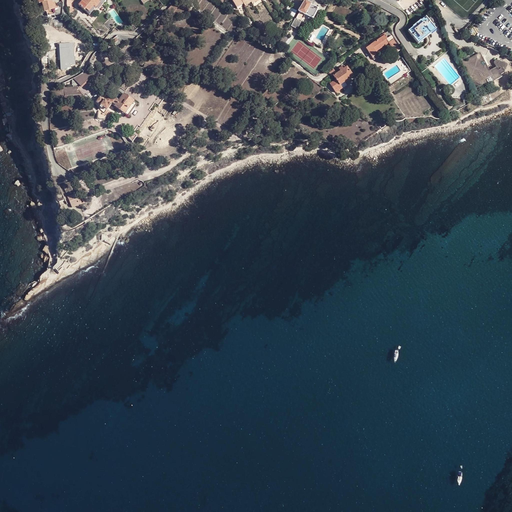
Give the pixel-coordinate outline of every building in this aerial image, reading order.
[(46,12),(53,10),(60,9),(59,4),(55,4),(53,5),(52,2),(51,0),(38,0),(39,4),(43,3),(45,13),(46,12)] [(83,0),(79,6),(90,15),(100,3),(99,2),(100,0),(83,0)] [(312,6),(314,1),(311,0),(305,0),(299,12),(300,13),(296,19),(296,18),(291,26),(297,30),(300,25),(299,24),(300,21),(302,22),(305,15),(313,19),(318,9),(313,6),(312,6)] [(173,4),(165,13),(170,18),(178,9),(173,4)] [(408,31),(417,42),(422,39),(430,33),(430,32),(434,28),(435,29),(436,28),(427,16),(426,17),(420,22),(418,23),(415,25),(415,26),(408,31)] [(422,39),(417,42),(419,44),(436,30),(435,29),(434,28),(430,32),(430,33),(422,39)] [(329,30),(321,43),(324,44),(325,45),(333,31),(330,29),(329,30)] [(388,44),(389,47),(395,54),(400,51),(392,39),(393,39),(388,32),(385,34),(385,33),(380,37),(381,38),(366,48),(374,60),(378,57),(377,55),(375,52),(388,44)] [(321,43),(315,39),(313,42),(317,45),(317,46),(321,48),(324,44),(321,43)] [(377,55),(389,47),(388,44),(375,52),(377,55)] [(463,62),(477,88),(502,77),(501,74),(502,73),(503,73),(504,72),(507,65),(497,60),(496,60),(495,61),(495,62),(494,62),(494,63),(495,64),(497,67),(489,71),(480,53),(463,62)] [(390,87),(405,77),(404,76),(410,71),(403,60),(397,65),(401,71),(388,80),(387,81),(390,87)] [(76,77),(73,79),(79,84),(81,87),(96,73),(88,65),(85,71),(83,73),(81,74),(79,76),(76,77)] [(343,70),(342,68),(336,71),(338,73),(337,74),(334,70),(329,73),(332,78),(334,77),(336,80),(330,85),(336,93),(342,89),(340,86),(353,77),(347,67),(345,69),(343,70)] [(97,74),(96,73),(81,87),(83,88),(97,74)] [(107,111),(108,110),(112,105),(128,117),(137,104),(124,94),(121,98),(117,95),(115,98),(109,94),(104,101),(100,98),(96,103),(101,107),(100,108),(102,109),(103,108),(107,111)] [(149,111),(138,126),(140,128),(151,112),(149,111)] [(80,205),(76,194),(68,198),(72,208),(80,205)] [(102,234),(101,240),(104,240),(111,244),(111,243),(106,240),(107,235),(102,234)]
